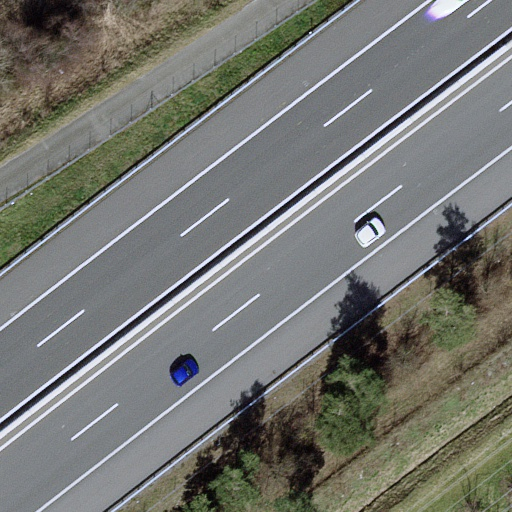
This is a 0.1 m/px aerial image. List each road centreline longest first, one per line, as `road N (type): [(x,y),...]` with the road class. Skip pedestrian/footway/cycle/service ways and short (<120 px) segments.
road 1 (motorway): [(0,498),(511,104)]
road 2 (motorway): [(487,0),(0,374)]
road 3 (unclassified): [(284,0),(0,187)]
